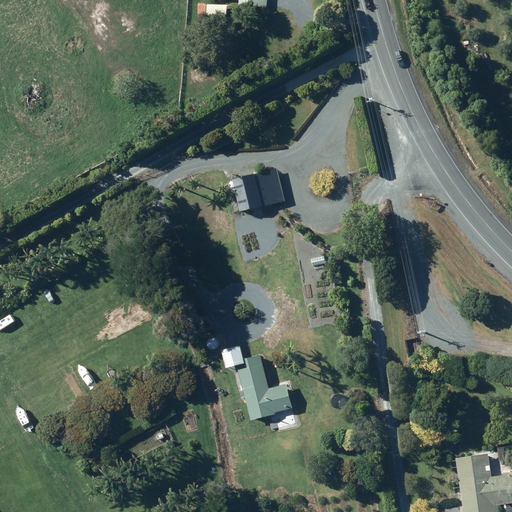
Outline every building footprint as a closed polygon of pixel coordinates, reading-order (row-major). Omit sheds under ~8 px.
[(208,5),(207,27),(229,27),(229,5),(208,5)] [(278,170),(234,180),(242,212),(285,201),(278,170)] [(396,241),(399,251),(407,249),(404,239),(396,241)] [(256,262),(262,284),(278,279),(272,257),(256,262)] [(223,351),(228,368),(245,364),(241,347),(223,351)] [(246,390),(240,391),(242,399),(248,398),(254,420),(277,414),(277,413),(293,409),(288,385),(270,389),(262,356),(248,359),(250,369),(241,371),(246,390)] [(499,448),(501,461),(505,466),(510,465),(511,460),(511,453),(511,446),(499,448)] [(499,511),(499,505),(511,503),(511,472),(504,474),(504,476),(493,477),(490,455),(458,459),(465,511),(499,511)]
